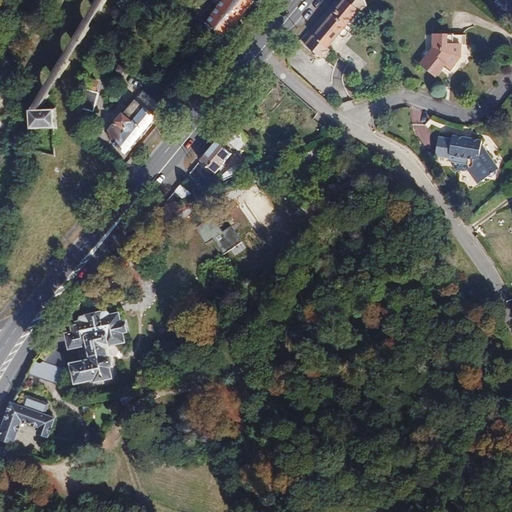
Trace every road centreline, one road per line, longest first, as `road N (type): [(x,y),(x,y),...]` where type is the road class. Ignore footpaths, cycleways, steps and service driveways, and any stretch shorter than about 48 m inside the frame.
road 1 (track): [(413,172),(356,257),(298,308),(276,379),(262,390),(208,400)]
road 2 (residential): [(338,118),(413,172),(485,271),(511,328)]
road 3 (primary): [(89,259),(256,51)]
road 4 (track): [(208,400),(155,394),(85,459),(56,466),(0,454)]
road 5 (residential): [(338,118),(402,95),(472,117),(511,71)]
road 6 (primary): [(0,394),(89,259)]
